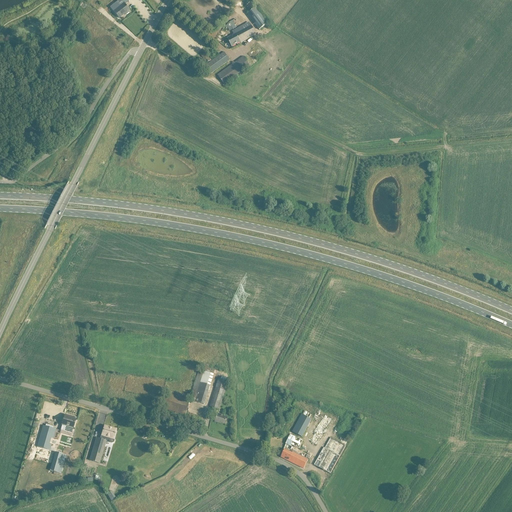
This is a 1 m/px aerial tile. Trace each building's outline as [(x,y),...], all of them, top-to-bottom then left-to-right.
[(127,3),(130,0),(119,0),(110,7),(119,18),(119,17),(123,14),(124,15),(129,10),(127,7),(127,6),(126,6),(124,4),(127,2),(127,3)] [(255,8),(247,14),(259,30),(267,24),(255,8)] [(240,43),(256,35),(251,26),(249,23),(234,30),(235,32),(234,33),(235,34),(227,38),(229,42),(230,43),(232,47),(240,42),(240,43)] [(205,52),(201,55),(205,61),(207,60),(208,62),(211,60),(210,58),(209,58),(205,52)] [(230,60),(224,52),(203,67),(209,75),(230,60)] [(225,85),(251,67),(243,57),(218,75),(225,85)] [(40,136),(41,131),(30,127),(29,130),(26,129),(23,130),(23,129),(13,134),(16,140),(26,135),(26,134),(27,134),(32,135),(32,133),(40,136)] [(196,371),(190,369),(187,380),(185,386),(191,388),(196,371)] [(195,402),(204,405),(213,376),(214,374),(204,371),(203,376),(195,402)] [(212,402),(210,407),(219,409),(228,381),(219,379),(212,402)] [(166,393),(162,408),(185,415),(190,401),(166,393)] [(219,422),(225,424),(227,418),(223,416),(217,414),(215,422),(219,423),(219,422)] [(291,432),(302,438),(311,420),(301,414),(291,432)] [(65,415),(62,425),(66,426),(66,425),(74,427),(76,419),(68,417),(69,416),(65,415)] [(315,429),(317,430),(310,441),(316,445),(325,432),(324,431),(332,419),(325,415),(315,429)] [(42,431),(26,487),(39,490),(56,429),(43,426),(42,431)] [(99,463),(106,442),(106,441),(105,441),(105,439),(109,440),(109,441),(110,443),(112,443),(114,442),(114,441),(113,439),(116,430),(104,426),(102,435),(101,434),(100,439),(96,438),(90,460),(99,463)] [(283,453),(281,457),(304,469),(306,464),(308,460),(297,454),(303,440),(291,435),(285,448),(293,452),(292,453),(285,449),(283,453)] [(330,474),(346,446),(330,437),(325,448),(324,447),(316,461),(314,465),(330,474)] [(61,474),(66,455),(55,452),(50,471),(61,474)] [(102,485),(108,489),(115,480),(109,476),(102,485)]
